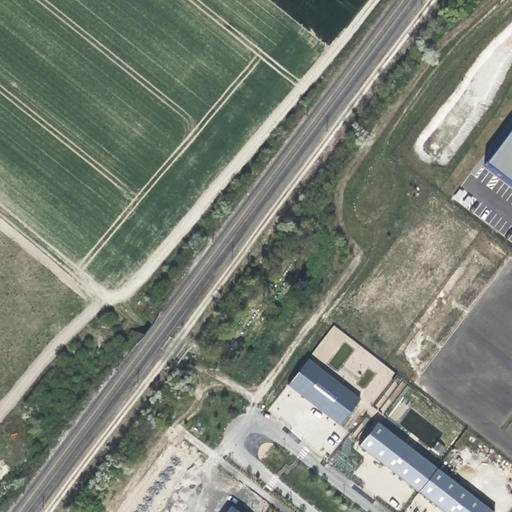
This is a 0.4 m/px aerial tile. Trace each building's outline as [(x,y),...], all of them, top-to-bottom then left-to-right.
[(511,129),(486,164),(511,184),(511,129)] [(306,359),(287,386),(339,425),(359,399),(306,359)] [(435,468),(376,422),(357,446),(417,492),(435,468)] [(441,455),(446,447),(437,442),(432,450),(441,455)] [(492,511),(435,468),(417,492),(442,511),(492,511)]
